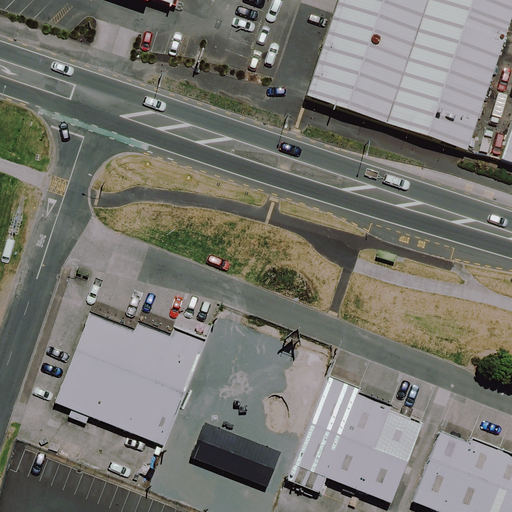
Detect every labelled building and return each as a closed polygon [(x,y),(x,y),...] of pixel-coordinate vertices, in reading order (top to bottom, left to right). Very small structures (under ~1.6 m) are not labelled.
[(508,0),(328,0),(298,96),(459,151),(508,0)] [(511,107),(495,159),(511,164),(511,107)] [(168,327),(165,337),(131,324),(127,333),(85,316),(51,402),(158,444),(199,339),(168,327)] [(352,389),(320,377),(284,466),(384,506),(417,424),(383,410),(384,407),(350,393),(352,389)] [(275,453),(199,423),(186,457),(262,487),(275,453)] [(434,433),(407,501),(434,511),(511,511),(511,456),(464,438),(462,444),(434,433)]
